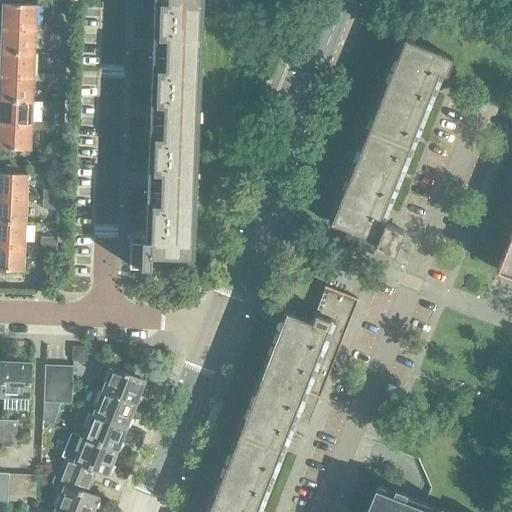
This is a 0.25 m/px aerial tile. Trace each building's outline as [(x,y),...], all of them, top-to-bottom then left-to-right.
[(128,238),(127,265),(140,266),(140,267),(150,267),(150,256),(194,257),(195,225),(196,193),(197,162),(198,130),(199,98),(201,66),(202,34),(203,2),(203,0),(145,0),(153,0),(152,25),(152,32),(152,40),(151,52),(151,64),(149,96),(149,106),(149,120),(148,128),(147,160),(147,173),(146,188),(146,192),(145,206),(145,224),(144,238),(128,238)] [(35,30),(35,25),(36,5),(2,4),(0,28),(35,30)] [(35,33),(51,34),(51,26),(35,25),(35,30),(35,33)] [(68,27),(51,26),(51,34),(67,35),(68,27)] [(0,52),(34,54),(35,33),(35,30),(0,28),(0,36),(0,52)] [(438,72),(446,75),(453,57),(404,38),(331,221),(348,228),(343,241),(353,245),(355,242),(374,249),(376,246),(393,253),(403,229),(378,220),(438,72)] [(0,76),(32,78),(33,73),(34,54),(0,52),(0,76)] [(32,81),(49,82),(49,74),(33,73),(32,78),(32,81)] [(66,75),(49,74),(49,82),(65,83),(66,75)] [(0,100),(31,102),(32,81),(32,78),(0,76),(0,100)] [(0,124),(30,126),(31,121),(31,102),(0,100),(0,124)] [(30,129),(47,130),(47,122),(31,121),(30,126),(30,129)] [(47,122),(47,130),(63,131),(63,123),(47,122)] [(30,126),(0,124),(0,149),(29,151),(30,129),(30,126)] [(0,173),(0,197),(26,199),(27,175),(0,173)] [(42,199),(59,199),(59,190),(43,189),(42,199)] [(0,221),(25,223),(26,199),(0,197),(0,221)] [(58,209),(59,199),(42,199),(42,208),(58,209)] [(0,245),(24,246),(25,223),(0,221),(0,245)] [(511,228),(496,270),(511,276),(511,228)] [(40,237),(40,247),(57,247),(57,237),(40,237)] [(0,269),(23,271),(24,246),(0,245),(0,269)] [(57,247),(40,247),(40,256),(56,257),(57,247)] [(358,299),(325,285),(324,285),(310,321),(286,312),(207,511),(254,511),(279,449),(290,420),(296,423),(299,414),(308,418),(317,396),(320,397),(358,299)] [(5,362),(4,398),(3,409),(28,410),(29,399),(30,363),(5,362)] [(111,367),(101,391),(135,404),(144,381),(141,379),(145,368),(129,362),(125,373),(111,367)] [(43,403),(53,403),(54,391),(58,391),(59,366),(44,365),(43,403)] [(58,391),(72,392),(73,366),(59,366),(58,391)] [(54,391),(53,403),(59,404),(71,404),(72,392),(58,391),(54,391)] [(92,415),(125,428),(135,404),(101,391),(92,415)] [(43,407),(42,420),(52,424),(59,404),(53,403),(43,403),(43,407)] [(82,438),(116,452),(125,428),(92,415),(82,438)] [(3,420),(2,446),(16,447),(17,420),(3,420)] [(64,458),(60,468),(60,469),(92,481),(96,471),(107,475),(116,452),(82,438),(71,434),(61,457),(64,458)] [(60,469),(60,468),(58,467),(52,481),(52,486),(54,490),(57,492),(52,505),(56,506),(69,511),(92,511),(99,497),(88,492),(92,481),(60,469)] [(21,501),(22,474),(8,474),(7,500),(21,501)] [(35,475),(22,474),(21,501),(34,501),(35,475)] [(449,511),(377,484),(366,511),(348,511),(346,511),(345,511),(449,511)]
